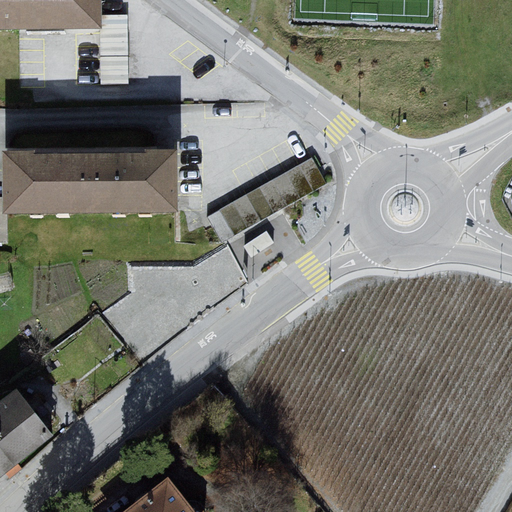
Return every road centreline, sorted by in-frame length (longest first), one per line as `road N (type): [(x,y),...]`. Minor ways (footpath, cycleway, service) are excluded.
road 1 (tertiary): [(318,267),(161,382),(14,511)]
road 2 (residential): [(168,0),(344,132)]
